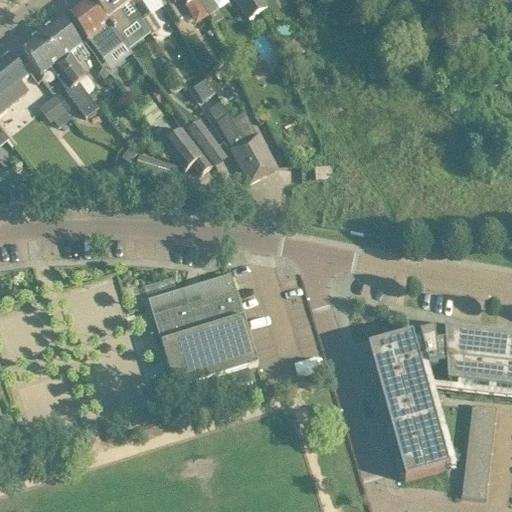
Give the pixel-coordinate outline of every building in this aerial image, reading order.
[(88,41),(103,61),(124,45),(119,38),(122,36),(94,0),(86,0),(67,15),(88,42),(88,41)] [(128,0),(94,0),(122,36),(133,27),(121,11),(129,4),(131,3),(128,0)] [(128,0),(131,3),(129,4),(141,22),(150,15),(138,0),(128,0)] [(234,0),(249,21),(253,19),(267,9),(261,0),(234,0)] [(475,11),(472,0),(454,0),(455,4),(458,3),(460,14),(475,11)] [(61,20),(41,35),(89,98),(97,92),(70,55),(81,46),(73,36),(61,20)] [(481,58),(479,30),(452,32),(454,60),(481,58)] [(89,98),(41,35),(20,50),(41,77),(49,71),(66,93),(65,93),(85,120),(98,111),(93,104),(89,98)] [(288,60),(298,56),(292,40),(282,43),(288,60)] [(0,100),(28,78),(10,55),(0,62),(0,100)] [(201,104),(215,95),(206,82),(192,91),(201,104)] [(157,91),(152,95),(160,106),(165,102),(157,91)] [(55,98),(39,111),(51,126),(67,113),(55,98)] [(244,114),(231,121),(264,179),(277,172),(258,136),(257,137),(244,114)] [(186,128),(215,169),(228,160),(200,122),(198,124),(196,121),(186,128)] [(219,128),(231,151),(230,152),(249,187),(264,179),(231,121),(219,128)] [(192,168),(200,178),(210,170),(180,132),(163,146),(184,174),(192,168)] [(129,166),(137,156),(130,150),(122,160),(129,166)] [(139,157),(134,172),(155,178),(160,164),(139,157)] [(10,189),(9,206),(33,204),(33,200),(46,198),(45,197),(29,177),(10,189)] [(233,213),(241,207),(231,193),(223,198),(233,213)] [(231,278),(196,289),(201,304),(187,308),(183,293),(162,299),(148,303),(153,318),(158,334),(164,355),(169,371),(167,371),(166,371),(166,396),(168,396),(185,390),(189,404),(252,385),(248,371),(258,368),(236,293),(231,278)] [(431,336),(419,339),(428,372),(438,370),(438,367),(446,367),(447,384),(450,383),(511,390),(511,338),(444,330),(445,341),(435,341),(435,338),(434,337),(433,336),(432,336),(431,336)] [(412,338),(368,350),(372,367),(376,366),(380,382),(377,383),(382,399),(385,399),(389,414),(386,415),(391,432),(394,431),(399,447),(395,448),(400,465),(403,464),(408,480),(404,481),(405,484),(446,472),(450,471),(449,469),(449,470),(413,341),(412,338)] [(461,499),(461,500),(486,503),(486,502),(496,411),(472,409),(462,499),(461,499)] [(0,446),(9,444),(0,416),(0,446)]
